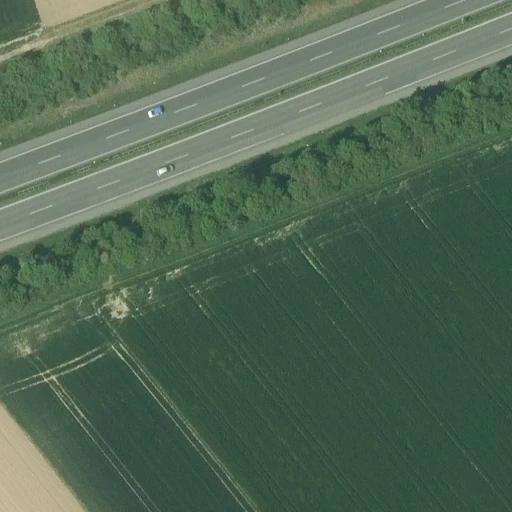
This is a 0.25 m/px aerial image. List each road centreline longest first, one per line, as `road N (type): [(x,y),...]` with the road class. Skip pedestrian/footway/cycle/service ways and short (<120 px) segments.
road 1 (track): [(0,346),(261,250),(511,144)]
road 2 (motorway): [(0,219),(511,23)]
road 3 (motorway): [(445,0),(0,171)]
road 4 (track): [(0,64),(161,0)]
